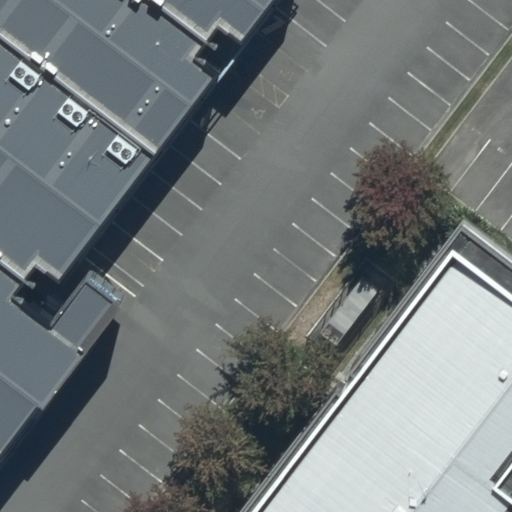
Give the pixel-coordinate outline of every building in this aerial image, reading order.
[(151,0),(12,0),(0,18),(0,26),(177,160),(231,89),(209,73),(226,55),(151,0)] [(151,0),(226,55),(242,34),(258,47),(292,0),(151,0)] [(0,26),(0,257),(38,287),(56,264),(83,285),(177,160),(0,26)] [(511,474),(511,277),(459,237),(249,511),(511,511),(511,482),(508,479),(511,474)] [(0,257),(0,447),(19,462),(98,361),(27,306),(38,287),(0,257)]
